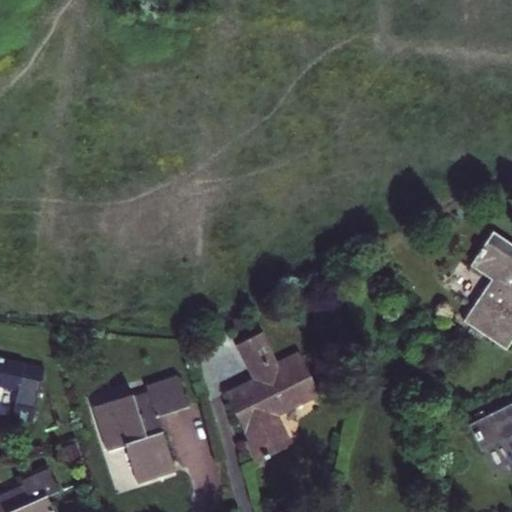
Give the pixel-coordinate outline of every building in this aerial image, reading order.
[(462,323),(504,349),(511,336),(511,261),(511,260),(511,248),(489,234),(468,268),(488,281),(462,323)] [(240,441),(252,462),(291,441),(277,415),(318,394),(296,352),(278,361),(261,330),(233,345),(250,376),(222,392),(246,437),(240,441)] [(0,388),(15,392),(11,419),(34,424),(44,370),(0,359),(0,388)] [(176,375),(145,385),(156,417),(186,407),(176,375)] [(137,483),(174,470),(161,430),(146,434),(132,392),(92,407),(106,450),(123,445),(137,483)] [(511,458),(511,401),(465,425),(479,451),(502,438),(511,458)] [(20,484),(0,493),(0,511),(54,511),(47,496),(58,490),(46,466),(18,479),(20,484)]
